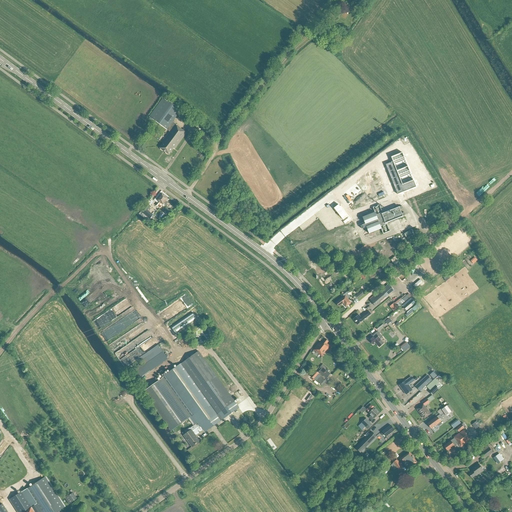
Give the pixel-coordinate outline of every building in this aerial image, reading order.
[(168,102),(163,99),(149,117),(166,130),(170,132),(162,143),(163,143),(160,148),(169,155),(174,148),(175,149),(188,131),(184,129),(183,130),(175,125),(176,124),(172,122),(181,110),(169,101),(168,102)] [(389,164),(382,167),(399,194),(418,186),(398,155),(387,161),(389,164)] [(167,204),(168,203),(168,202),(168,200),(167,199),(168,198),(162,194),(157,200),(159,202),(157,206),(160,208),(163,204),(164,205),(166,205),(167,204)] [(150,219),(154,215),(148,210),(152,206),(148,203),(141,211),(150,219)] [(383,212),(380,205),(373,207),(375,213),(362,217),(365,224),(360,226),(362,229),(366,227),(369,234),(381,229),(383,234),(390,231),(387,224),(401,218),(401,217),(405,215),(404,213),(401,214),(399,210),(403,208),(402,206),(397,208),(397,207),(383,212)] [(395,265),(399,261),(395,256),(390,260),(395,265)] [(362,291),(355,296),(357,299),(364,294),(362,291)] [(375,306),(386,296),(381,291),(370,300),(375,306)] [(346,307),(351,303),(348,299),(350,297),(347,292),(343,295),(344,296),(339,300),(339,301),(336,303),(339,307),(343,303),(346,307)] [(408,294),(397,303),(400,306),(411,298),(408,294)] [(409,301),(403,307),(406,311),(413,305),(415,303),(412,299),(409,301)] [(391,305),(395,311),(400,307),(396,302),(391,305)] [(410,314),(421,306),(419,303),(408,311),(410,314)] [(363,320),(371,314),(368,311),(360,317),(359,315),(353,319),(357,325),(363,320)] [(204,345),(207,344),(209,343),(211,341),(212,339),(213,336),(213,334),(212,333),(212,331),(211,330),(210,329),(208,327),(206,327),(204,326),(202,326),(199,327),(197,328),(195,331),(194,333),(194,336),(194,339),(195,341),(197,343),(199,344),(202,345),(204,345)] [(378,332),(373,336),(372,335),(368,338),(373,345),(375,343),(379,346),(383,343),(380,339),(382,337),(378,332)] [(322,356),(330,346),(327,343),(328,341),(325,339),(322,343),(320,341),(313,350),(322,356)] [(405,351),(412,346),(408,341),(401,346),(405,351)] [(192,447),(199,441),(195,436),(200,433),(197,428),(201,426),(205,431),(239,407),(198,351),(162,377),(195,424),(190,428),(189,428),(185,431),(187,433),(184,435),(192,447)] [(140,381),(151,372),(144,362),(132,371),(140,381)] [(311,375),(310,376),(323,386),(327,381),(325,380),(327,378),(330,374),(323,367),(320,369),(318,373),(315,370),(313,372),(311,375)] [(427,375),(415,386),(420,391),(432,380),(427,375)] [(412,390),(408,385),(414,381),(411,377),(405,381),(399,385),(406,395),(412,390)] [(171,431),(190,418),(162,379),(143,392),(171,431)] [(430,390),(435,385),(438,382),(435,379),(427,387),(430,390)] [(430,390),(428,391),(432,395),(439,389),(435,385),(430,390)] [(424,419),(430,414),(423,404),(416,409),(424,419)] [(372,421),(380,413),(374,407),(374,408),(371,405),(367,409),(366,410),(369,413),(371,415),(369,418),(372,421)] [(451,412),(447,406),(442,409),(446,415),(451,412)] [(442,424),(440,421),(443,419),(440,414),(437,417),(436,417),(427,424),(431,429),(437,424),(438,426),(442,424)] [(367,429),(372,424),(366,418),(361,423),(367,429)] [(479,420),(473,423),(477,428),(482,426),(479,420)] [(457,433),(464,427),(465,426),(462,423),(461,424),(462,424),(454,431),(457,433)] [(383,432),(381,434),(382,436),(384,434),(386,437),(387,439),(390,437),(390,435),(389,434),(394,430),(390,425),(382,432),(383,432)] [(453,437),(454,438),(450,441),(444,446),(447,451),(452,448),(454,447),(453,447),(454,446),(456,444),(458,443),(461,447),(471,440),(463,430),(453,437)] [(360,443),(355,448),(360,453),(365,448),(375,438),(374,437),(376,436),(372,432),(360,443)] [(488,454),(492,451),(489,448),(480,454),(484,459),(488,455),(488,454)] [(408,468),(417,462),(409,452),(401,458),(404,463),(403,464),(407,469),(408,468)] [(398,470),(403,467),(397,459),(393,463),(391,465),(394,469),(396,468),(398,470)] [(476,476),(483,471),(478,463),(471,468),(473,471),(468,474),(472,478),(476,475),(476,476)] [(56,511),(64,507),(60,500),(44,477),(24,490),(34,505),(31,507),(21,492),(9,499),(17,511),(56,511)] [(72,493),(67,496),(71,502),(76,499),(72,493)]
